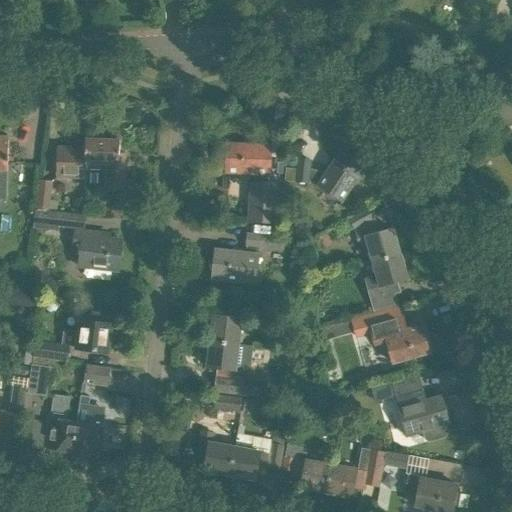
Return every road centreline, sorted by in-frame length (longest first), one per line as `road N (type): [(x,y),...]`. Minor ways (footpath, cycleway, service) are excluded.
road 1 (residential): [(137,511),(188,44)]
road 2 (tertiary): [(511,329),(432,143)]
road 3 (tertiary): [(188,44),(0,52)]
road 4 (tertiary): [(432,143),(330,68),(272,48)]
